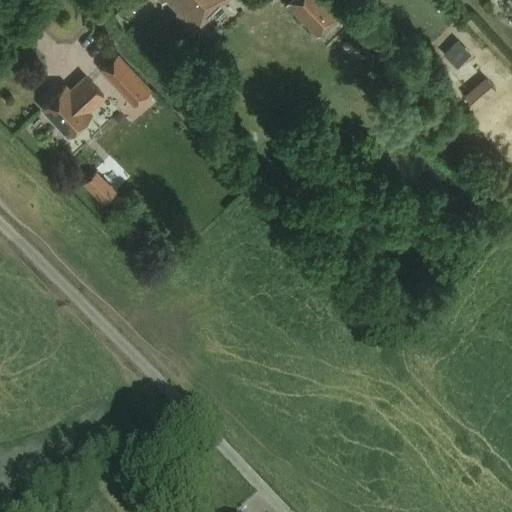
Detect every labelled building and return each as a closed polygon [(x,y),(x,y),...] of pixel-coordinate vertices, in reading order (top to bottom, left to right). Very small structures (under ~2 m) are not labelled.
[(133,10),(142,0),(125,0),(124,1),(133,10)] [(159,0),(190,31),(222,0),(159,0)] [(339,16),(323,0),(292,0),(287,5),(318,37),(339,16)] [(132,107),(150,90),(116,54),(98,71),(132,107)] [(87,110),(103,95),(85,76),(69,90),(64,85),(42,106),(68,134),(90,113),(87,110)] [(496,90),(484,76),(463,94),(474,108),(496,90)]
